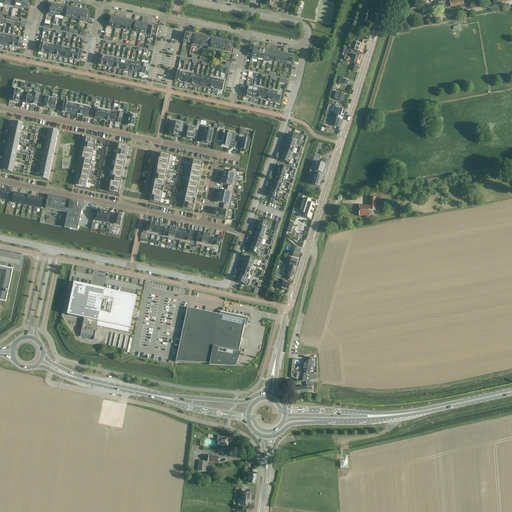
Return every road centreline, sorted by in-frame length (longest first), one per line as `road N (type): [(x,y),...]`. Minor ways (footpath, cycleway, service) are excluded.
road 1 (unclassified): [(275,357),(385,0)]
road 2 (residential): [(216,154),(0,108)]
road 3 (residential): [(0,180),(202,223)]
road 4 (tertiary): [(306,46),(244,235)]
road 5 (track): [(331,198),(337,187),(511,157)]
road 6 (tertiary): [(52,249),(225,285)]
